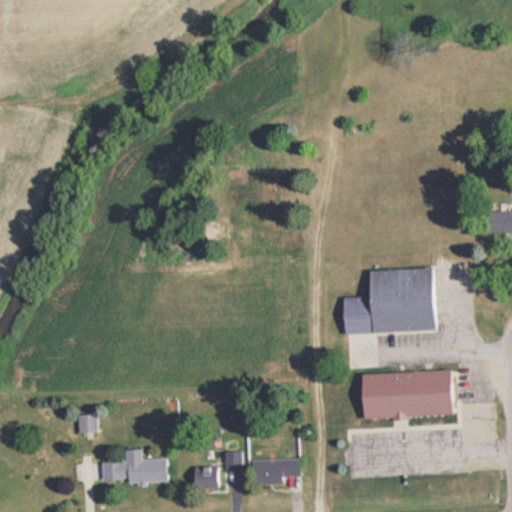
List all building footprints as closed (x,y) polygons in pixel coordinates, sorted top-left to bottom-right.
[(234,165),(234,185),(282,186),(282,157),(259,157),(259,165),(234,165)] [(511,209),(482,210),(482,232),(511,231),(511,209)] [(430,328),(428,266),(363,269),(364,296),(338,297),(339,332),(430,328)] [(448,414),(446,369),(355,373),(357,418),(448,414)] [(95,414),(75,414),(75,432),(95,432),(95,414)] [(165,481),(164,457),(139,458),(139,448),(122,449),(122,461),(99,461),(99,483),(165,481)] [(296,458),(252,459),(252,483),(280,483),(280,475),(296,475),(296,458)] [(189,465),(189,488),(217,488),(217,466),(189,465)]
